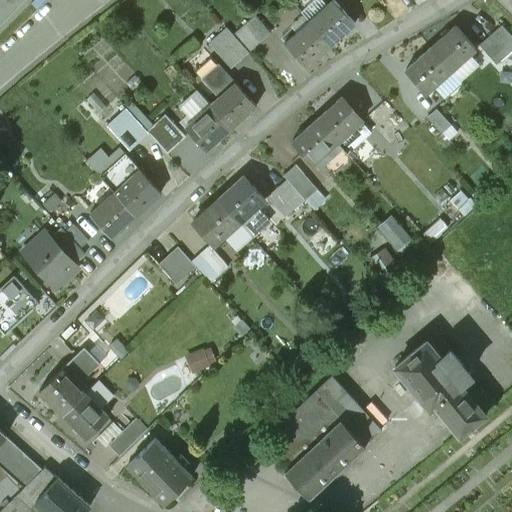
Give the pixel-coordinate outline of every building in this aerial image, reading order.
[(0,0),(0,25),(24,0),(0,0)] [(332,1),(309,23),(330,45),(353,25),(332,1)] [(267,31),(254,17),(233,36),(246,50),(267,31)] [(511,37),(500,21),(474,40),(491,62),(511,46),(511,37)] [(309,23),(284,46),(304,69),(330,45),(309,23)] [(473,47),(452,23),(429,45),(450,69),(473,47)] [(233,36),(225,26),(207,42),(228,66),(246,50),(233,36)] [(450,69),(429,45),(403,69),(425,92),(450,69)] [(254,105),(216,63),(200,78),(216,96),(208,103),(229,127),(254,105)] [(339,97),(314,119),(336,143),(361,121),(339,97)] [(208,103),(184,125),(205,149),(229,127),(208,103)] [(149,128),(128,105),(108,124),(132,148),(151,130),(149,128)] [(186,133),(165,112),(149,128),(151,130),(169,149),(186,133)] [(336,143),(314,119),(290,141),(312,165),(336,143)] [(127,153),(103,176),(117,190),(138,212),(161,189),(127,153)] [(311,185),(292,164),(279,175),(284,180),(298,196),(311,185)] [(265,196),(246,176),(222,197),(242,220),(266,198),(265,196)] [(298,196),(284,180),(265,196),(266,198),(279,213),(298,196)] [(117,190),(93,214),(113,235),(138,212),(117,190)] [(58,194),(46,205),(51,211),(63,201),(58,194)] [(242,220),(222,197),(198,220),(218,242),(242,220)] [(386,211),(372,225),(398,252),(412,239),(386,211)] [(89,244),(73,227),(67,233),(82,250),(89,244)] [(67,233),(62,228),(52,238),(77,263),(86,254),(82,250),(67,233)] [(325,230),(317,236),(321,241),(317,245),(323,253),(335,243),(325,230)] [(46,232),(25,251),(57,287),(67,278),(65,276),(78,265),(77,263),(52,238),(46,232)] [(232,267),(210,244),(193,261),(215,284),(232,267)] [(193,261),(181,247),(162,263),(179,284),(198,267),(193,261)] [(16,278),(0,291),(0,330),(4,335),(39,305),(16,278)] [(499,400),(430,333),(392,369),(459,434),(499,400)] [(188,369),(214,360),(208,344),(182,353),(188,369)] [(84,351),(41,395),(62,417),(84,396),(77,390),(100,366),(84,351)] [(331,375),(265,436),(291,464),(284,471),(308,498),(382,430),(331,375)] [(109,420),(84,396),(62,417),(87,443),(109,420)] [(42,469),(6,436),(0,441),(0,464),(24,487),(42,469)] [(250,437),(234,452),(249,469),(265,454),(250,437)] [(191,481),(154,442),(128,467),(164,506),(191,481)] [(44,511),(85,511),(91,506),(59,478),(34,503),(44,511)]
